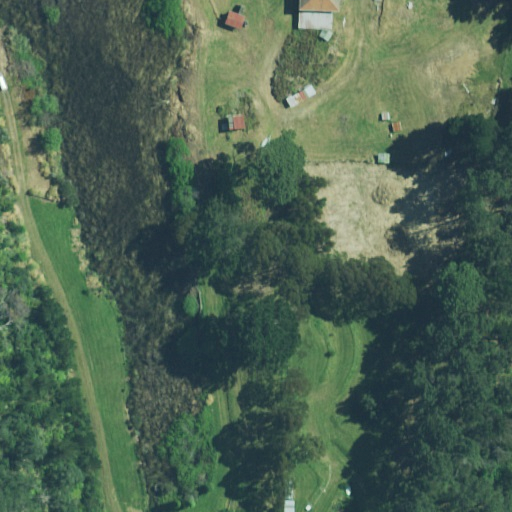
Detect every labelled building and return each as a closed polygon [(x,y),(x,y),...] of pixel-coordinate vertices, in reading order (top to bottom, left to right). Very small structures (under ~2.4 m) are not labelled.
[(333,43),(333,30),(334,13),(339,13),(339,2),(344,2),(344,0),(298,0),(298,12),(306,12),(305,29),(318,30),(318,42),(333,43)] [(246,20),(231,14),(227,25),(242,31),(246,20)] [(241,33),(224,30),(223,38),(240,40),(241,33)] [(302,92),(307,100),(318,94),(313,86),(302,92)] [(307,100),(302,92),(287,100),(292,109),(307,100)] [(246,130),(246,118),(231,119),(231,125),(223,126),(223,132),(246,130)] [(391,154),(378,153),(377,168),(391,169),(391,154)]
